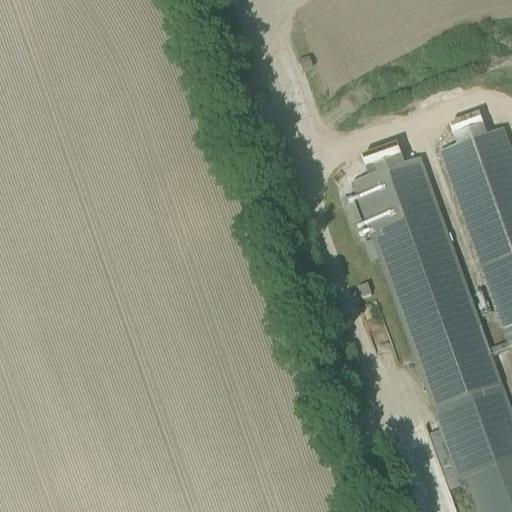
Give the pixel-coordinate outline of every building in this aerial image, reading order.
[(307,60),(299,63),(303,72),(310,69),(307,60)] [(482,270),(508,345),(511,353),(511,355),(511,161),(501,131),(485,137),(456,147),(438,154),(482,270)] [(511,511),(511,422),(500,387),(418,160),(350,185),(431,412),(442,442),(457,483),(459,490),(468,487),(476,511),(511,511)] [(365,238),(352,200),(342,203),(356,241),(365,238)] [(370,295),(366,285),(356,289),(360,299),(370,295)]
